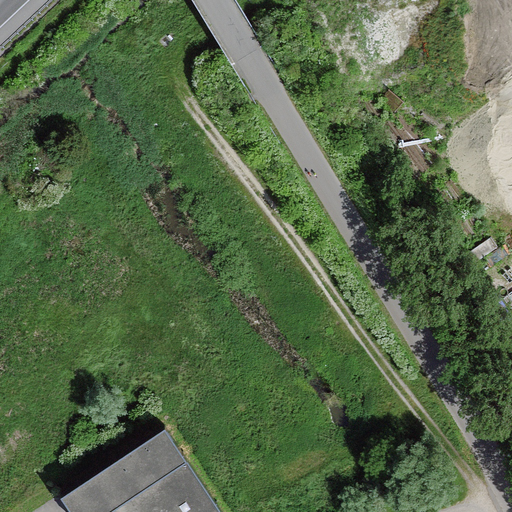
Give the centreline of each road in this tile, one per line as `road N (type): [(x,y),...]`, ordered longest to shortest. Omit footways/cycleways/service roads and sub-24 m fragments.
road 1 (unclassified): [(511,490),(214,0)]
road 2 (track): [(204,34),(192,43),(182,74),(187,102),(374,354)]
road 3 (track): [(511,498),(467,471),(374,354)]
